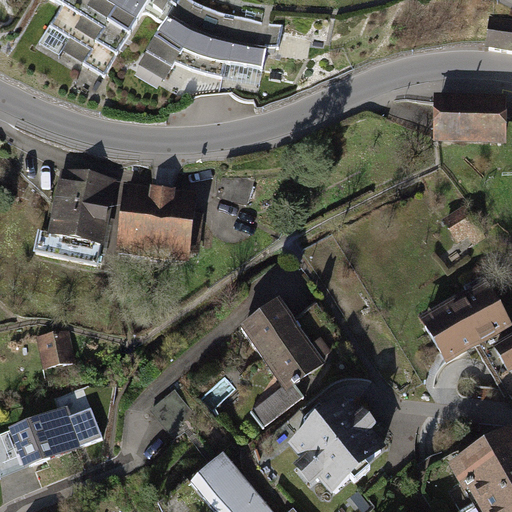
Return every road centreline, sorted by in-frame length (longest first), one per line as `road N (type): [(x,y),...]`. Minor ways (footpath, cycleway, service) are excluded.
road 1 (residential): [(511,68),(421,67),(259,130),(200,139),(84,131),(0,95)]
road 2 (residential): [(511,418),(400,403),(287,242)]
road 3 (residential): [(20,511),(132,454),(137,409)]
